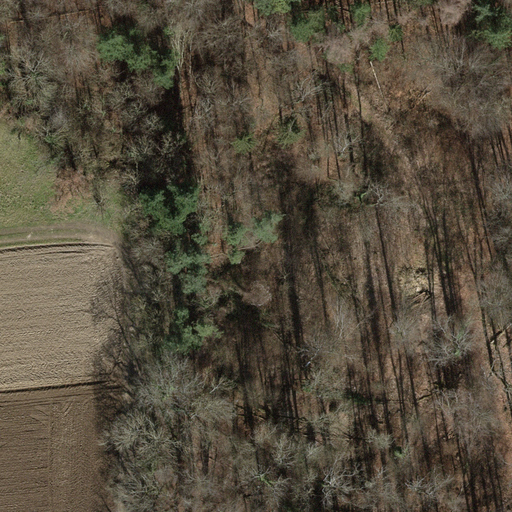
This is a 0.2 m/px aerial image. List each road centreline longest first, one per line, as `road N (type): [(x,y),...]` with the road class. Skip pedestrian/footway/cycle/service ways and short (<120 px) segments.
road 1 (track): [(511,465),(425,211),(356,100),(236,0)]
road 2 (track): [(141,511),(134,263),(123,235),(73,227),(0,234)]
